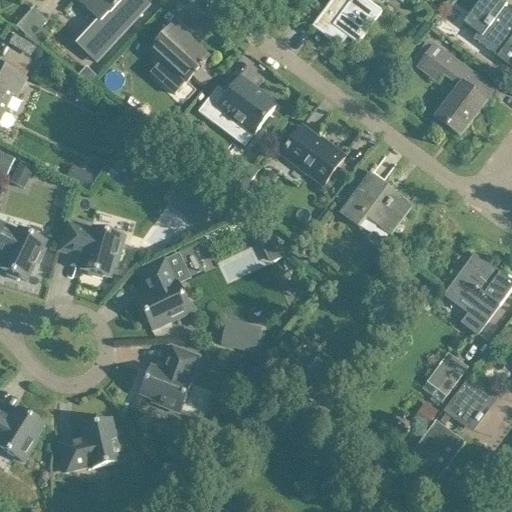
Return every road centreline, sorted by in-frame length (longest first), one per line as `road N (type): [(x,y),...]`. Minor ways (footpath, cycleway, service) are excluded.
road 1 (unclassified): [(479,192),(230,0)]
road 2 (residential): [(13,335),(21,366),(76,386),(99,370),(103,350),(95,331),(41,321)]
